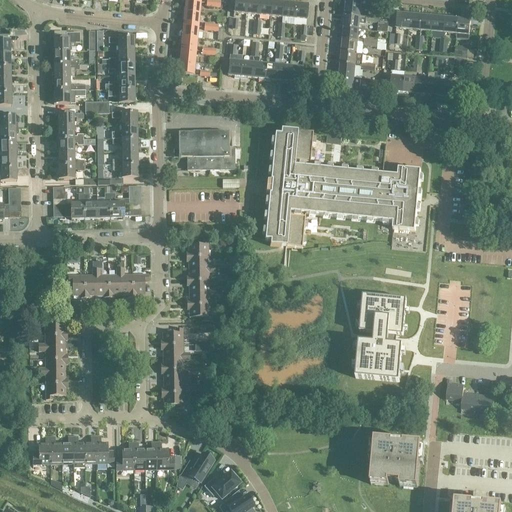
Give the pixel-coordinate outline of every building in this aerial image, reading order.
[(247,1),(237,0),(235,0),(234,15),(246,16),(247,1)] [(260,2),(247,1),(246,16),(258,17),(260,2)] [(186,2),(184,15),(199,16),(200,4),(186,2)] [(260,2),(258,17),(270,18),(272,3),(260,2)] [(284,4),(272,3),(270,18),(282,19),(284,4)] [(282,19),(295,20),(296,6),(284,4),(282,19)] [(345,17),(360,18),(361,6),(347,5),(345,17)] [(308,7),(296,6),(295,20),(307,22),(308,7)] [(184,15),(183,27),(198,28),(199,16),(184,15)] [(410,16),(398,15),(397,30),(409,31),(410,16)] [(409,31),(421,32),(422,17),(410,16),(409,31)] [(345,17),(344,29),(359,31),(360,18),(345,17)] [(435,18),(422,17),(421,32),(433,33),(435,18)] [(433,33),(445,34),(447,19),(435,18),(433,33)] [(459,21),(447,19),(445,34),(458,36),(459,21)] [(459,21),(458,36),(457,41),(469,43),(470,37),(471,22),(459,21)] [(183,27),(182,39),(197,40),(198,28),(183,27)] [(344,29),(343,41),(358,43),(359,31),(344,29)] [(53,40),(53,54),(70,53),(70,44),(80,44),(79,35),(67,35),(67,40),(53,40)] [(117,43),(117,53),(134,53),(134,39),(117,40),(108,40),(109,45),(115,45),(115,43),(117,43)] [(196,52),(197,40),(182,39),(181,51),(196,52)] [(343,41),(342,54),(357,55),(358,43),(343,41)] [(0,55),(11,56),(10,42),(0,42),(0,55)] [(181,51),(180,63),(195,65),(196,52),(181,51)] [(70,63),(70,53),(53,54),(53,67),(70,66),(79,66),(79,61),(73,61),(73,63),(70,63)] [(115,62),(115,61),(109,61),(109,66),(118,66),(135,66),(134,53),(117,53),(118,62),(115,62)] [(342,54),(341,66),(356,67),(362,68),(362,65),(363,56),(357,55),(342,54)] [(11,56),(0,55),(0,68),(11,68),(11,56)] [(240,79),(252,80),(254,59),(251,59),(249,58),(248,64),(241,64),(240,79)] [(252,80),(264,81),(266,66),(259,65),(259,59),(257,59),(254,59),(252,80)] [(454,68),(462,69),(461,78),(466,79),(467,62),(455,61),(454,68)] [(180,63),(179,75),(194,77),(195,65),(180,63)] [(228,77),(240,79),(241,64),(236,63),(229,63),(228,77)] [(70,66),(53,67),(53,80),(70,80),(70,70),(73,70),(73,72),(79,72),(79,71),(87,71),(87,66),(79,66),(70,66)] [(135,66),(118,66),(109,66),(109,71),(115,71),(115,79),(118,79),(135,79),(135,66)] [(264,81),(276,82),(278,67),(266,66),(264,81)] [(341,66),(340,78),(354,80),(356,67),(341,66)] [(276,82),(289,83),(290,68),(278,67),(276,82)] [(0,81),(11,81),(11,68),(0,68),(0,81)] [(302,70),(290,68),(289,83),(301,84),(302,70)] [(338,90),(353,92),(377,94),(378,82),(371,82),(371,89),(360,88),(360,87),(361,80),(354,80),(340,78),(338,90)] [(404,79),(392,78),(391,93),(403,94),(404,79)] [(108,86),(108,92),(109,92),(118,92),(135,92),(135,79),(118,79),(118,84),(108,84),(108,86)] [(417,80),(404,79),(403,94),(415,95),(417,80)] [(53,93),(71,92),(79,92),(89,92),(89,87),(79,87),(73,87),(73,89),(71,89),(70,80),(53,80),(53,93)] [(415,95),(427,96),(429,81),(417,80),(415,95)] [(0,94),(11,94),(11,81),(0,81),(0,94)] [(441,82),(429,81),(427,96),(439,97),(441,82)] [(439,97),(452,98),(453,84),(441,82),(439,97)] [(452,98),(464,100),(465,85),(453,84),(452,98)] [(71,96),(73,96),(73,98),(79,98),(79,92),(71,92),(53,93),(54,106),(71,106),(71,96)] [(118,92),(109,92),(108,92),(108,99),(118,98),(118,105),(135,105),(135,92),(118,92)] [(11,94),(0,94),(0,107),(12,108),(11,94)] [(120,115),(112,115),(112,120),(118,120),(118,118),(120,118),(121,128),(138,128),(137,114),(120,114),(120,115)] [(57,115),(57,129),(74,128),(74,119),(76,119),(76,120),(83,120),(83,115),(74,115),(57,115)] [(0,131),(16,131),(15,117),(0,117),(0,131)] [(57,142),(74,142),(83,142),(83,136),(77,137),(77,138),(74,138),(74,128),(57,129),(57,142)] [(112,141),(121,141),(138,141),(138,128),(121,128),(121,137),(118,137),(118,136),(112,136),(112,141)] [(0,144),(16,144),(16,131),(0,131),(0,144)] [(280,137),(275,136),(264,242),(270,243),(270,248),(282,249),(288,249),(302,251),(305,216),(394,225),(393,232),(415,234),(421,173),(384,169),(383,176),(309,169),(313,135),(281,132),(280,137)] [(181,160),(187,160),(188,173),(234,172),(234,151),(229,151),(228,134),(178,135),(179,158),(178,158),(178,161),(181,161),(181,160)] [(138,141),(121,141),(112,141),(112,147),(118,147),(118,145),(121,145),(121,154),(138,154),(138,141)] [(83,142),(74,142),(57,142),(57,155),(75,155),(74,146),(77,145),(77,147),(83,147),(83,142)] [(16,144),(0,144),(0,157),(16,157),(16,144)] [(112,167),(121,167),(138,167),(138,154),(121,154),(121,164),(119,164),(119,162),(112,162),(112,167)] [(58,168),(75,168),(84,168),(83,162),(77,163),(77,164),(75,164),(75,155),(57,155),(58,168)] [(0,170),(17,170),(16,157),(0,157),(0,170)] [(112,167),(112,173),(119,173),(119,171),(121,171),(121,181),(138,180),(138,167),(121,167),(112,167)] [(75,172),(77,172),(77,173),(84,173),(84,168),(75,168),(58,168),(58,182),(75,181),(75,172)] [(17,170),(0,170),(0,179),(0,184),(17,183),(17,170)] [(97,205),(97,210),(97,222),(110,222),(110,200),(110,196),(110,190),(107,190),(107,196),(104,196),(105,202),(106,202),(106,205),(97,205)] [(84,222),(84,205),(84,196),(78,197),(78,203),(80,203),(80,205),(65,206),(65,208),(65,214),(65,220),(71,220),(71,223),(84,222)] [(97,222),(97,210),(97,205),(88,205),(87,203),(89,203),(89,196),(84,196),(84,205),(84,222),(97,222)] [(129,213),(129,207),(129,205),(129,204),(113,205),(113,202),(115,202),(115,196),(110,196),(110,200),(110,222),(123,222),(123,219),(129,218),(129,213)] [(0,223),(3,224),(3,221),(9,221),(9,215),(8,209),(8,207),(0,206),(0,223)] [(186,255),(186,259),(208,259),(208,247),(208,243),(201,243),(201,247),(189,247),(189,255),(186,255)] [(209,271),(216,271),(216,267),(209,268),(208,259),(186,259),(187,265),(189,264),(189,271),(209,271)] [(120,271),(120,278),(121,298),(128,298),(128,300),(133,300),(132,278),(124,278),(124,270),(120,271)] [(92,278),(84,279),(84,301),(89,301),(89,299),(97,299),(96,278),(96,271),(92,271),(92,278)] [(96,271),(96,278),(97,299),(104,298),(104,301),(109,300),(108,278),(100,278),(100,271),(96,271)] [(117,278),(108,278),(109,300),(113,300),(113,298),(121,298),(120,278),(120,271),(117,271),(117,278)] [(216,275),(216,271),(209,271),(189,271),(189,279),(187,279),(187,284),(209,283),(209,275),(216,275)] [(148,277),(132,278),(133,300),(138,300),(138,298),(145,297),(145,285),(149,285),(148,277)] [(80,301),(84,301),(84,279),(72,279),(68,279),(68,287),(72,286),(72,299),(80,299),(80,301)] [(189,289),(189,296),(209,295),(216,295),(216,291),(209,291),(209,283),(187,284),(187,289),(189,289)] [(187,303),(187,308),(209,308),(209,299),(216,299),(216,295),(209,295),(189,296),(189,303),(187,303)] [(404,338),(407,301),(363,298),(360,334),(374,335),(374,339),(374,345),(359,344),(356,380),(399,384),(402,347),(392,346),(393,341),(393,337),(404,338)] [(209,323),(209,308),(187,308),(187,313),(189,313),(190,320),(202,320),(202,323),(209,323)] [(45,323),(45,339),(67,339),(67,333),(65,333),(65,327),(52,327),(52,323),(45,323)] [(160,343),(160,347),(183,347),(183,331),(175,331),(175,335),(163,335),(163,343),(160,343)] [(65,343),(67,343),(67,339),(45,339),(45,347),(38,347),(38,351),(65,351),(65,343)] [(163,359),(183,359),(190,359),(190,355),(183,355),(183,347),(160,347),(160,353),(163,353),(163,359)] [(45,355),(45,363),(68,363),(68,357),(65,357),(65,351),(38,351),(38,355),(45,355)] [(183,371),(183,363),(190,363),(190,359),(183,359),(163,359),(163,367),(161,367),(161,372),(183,371)] [(38,375),(45,375),(65,375),(65,367),(68,367),(68,363),(45,363),(45,371),(38,371),(38,375)] [(183,380),(183,371),(161,372),(161,376),(163,376),(163,384),(190,383),(190,380),(183,380)] [(46,378),(46,387),(68,387),(68,381),(66,381),(65,375),(45,375),(38,375),(39,378),(46,378)] [(190,387),(190,383),(163,384),(164,391),(161,391),(161,396),(184,395),(183,387),(190,387)] [(46,387),(46,399),(46,403),(53,403),(53,399),(66,399),(66,391),(68,391),(68,387),(46,387)] [(462,411),(464,388),(464,389),(449,387),(448,387),(447,402),(462,403),(462,411)] [(465,388),(464,388),(462,411),(478,413),(479,398),(464,396),(465,388)] [(184,411),(184,395),(161,396),(161,400),(164,400),(164,408),(176,408),(176,411),(184,411)] [(495,399),(494,399),(479,398),(478,413),(493,414),(494,414),(495,399)] [(68,447),(61,447),(62,466),(73,466),(73,460),(73,446),(73,439),(68,440),(68,447)] [(78,439),(73,439),(73,446),(73,460),(73,466),(73,470),(85,470),(85,466),(84,458),(84,446),(78,446),(78,439)] [(91,446),(84,446),(85,466),(96,466),(96,446),(96,439),(91,439),(91,446)] [(96,439),(96,446),(96,466),(114,466),(114,453),(108,453),(108,446),(101,446),(101,439),(96,439)] [(50,466),(50,447),(50,440),(45,440),(45,447),(38,447),(39,455),(33,455),(33,467),(50,466)] [(50,440),(50,447),(50,466),(62,466),(61,447),(55,447),(55,440),(50,440)] [(422,446),(375,442),(371,486),(372,486),(372,482),(388,484),(388,487),(389,487),(389,484),(400,485),(400,488),(401,489),(401,485),(417,486),(417,490),(418,490),(422,446)] [(116,472),(134,472),(133,455),(133,452),(133,445),(128,445),(129,453),(122,453),(122,460),(116,460),(116,472)] [(133,445),(133,452),(133,455),(134,472),(145,472),(145,452),(139,452),(139,445),(133,445)] [(156,472),(156,452),(156,445),(151,445),(151,452),(145,452),(145,472),(156,472)] [(161,452),(161,445),(156,445),(156,452),(156,472),(175,471),(174,459),(169,459),(168,452),(161,452)] [(214,463),(202,455),(194,467),(189,464),(181,478),(187,481),(189,477),(200,484),(214,463)] [(219,484),(215,479),(204,488),(213,499),(217,496),(221,501),(240,485),(236,481),(238,480),(233,474),(232,475),(231,474),(219,484)] [(220,508),(221,507),(224,511),(225,511),(228,510),(229,511),(253,511),(252,510),(254,509),(247,497),(238,503),(234,497),(235,496),(234,495),(220,508)] [(501,511),(502,507),(455,503),(454,511),(501,511)]
